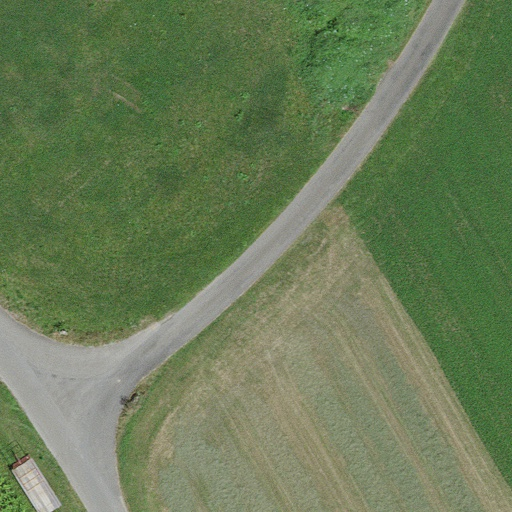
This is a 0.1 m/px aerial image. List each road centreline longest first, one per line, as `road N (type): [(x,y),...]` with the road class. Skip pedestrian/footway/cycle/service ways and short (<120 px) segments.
road 1 (track): [(58,417),(246,294),(383,141),(459,0)]
road 2 (track): [(0,338),(115,511)]
